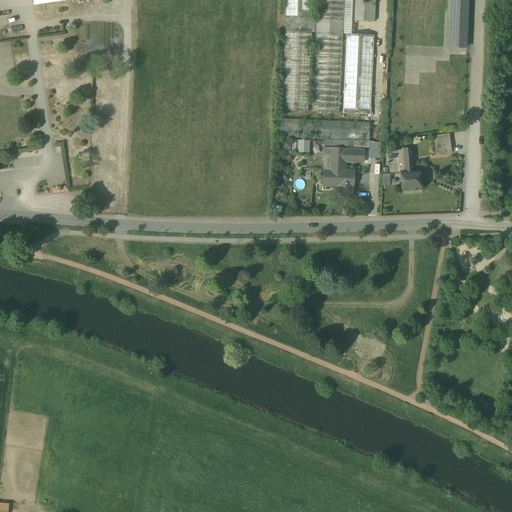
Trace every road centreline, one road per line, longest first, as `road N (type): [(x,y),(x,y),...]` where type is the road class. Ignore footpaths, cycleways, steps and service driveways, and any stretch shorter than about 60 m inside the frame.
road 1 (residential): [(0,214),(143,227),(511,225)]
road 2 (unknown): [(380,0),(378,224)]
